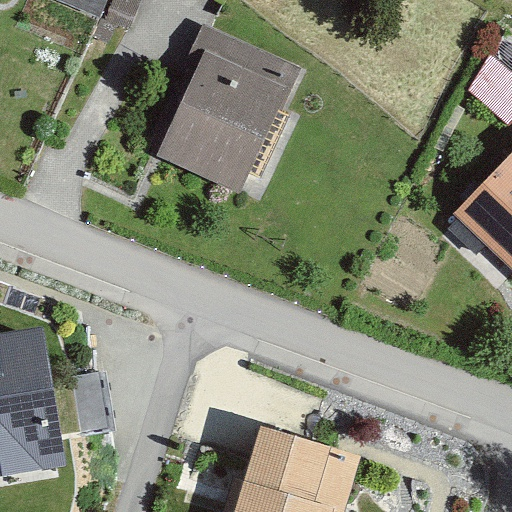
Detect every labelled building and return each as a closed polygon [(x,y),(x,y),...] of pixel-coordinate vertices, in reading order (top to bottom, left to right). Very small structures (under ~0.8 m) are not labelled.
[(34,0),(91,23),(100,0),(34,0)] [(289,76),(196,34),(177,77),(189,82),(150,168),(231,205),(289,76)] [(511,115),(511,58),(495,44),(466,78),(511,115)] [(66,90),(29,73),(18,97),(55,114),(66,90)] [(511,160),(449,225),(511,286),(511,160)] [(0,344),(0,483),(58,474),(37,339),(0,344)] [(338,511),(352,467),(254,437),(230,511),(338,511)]
